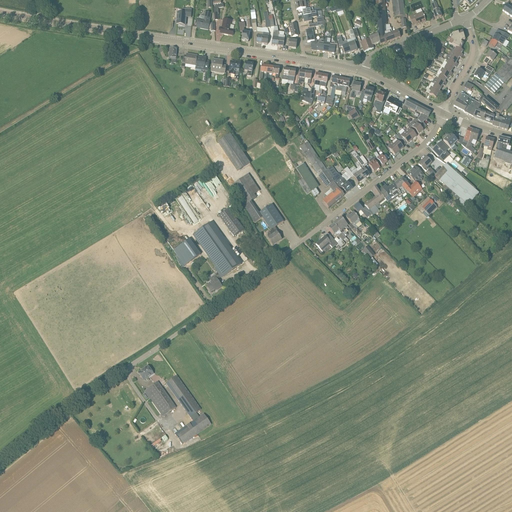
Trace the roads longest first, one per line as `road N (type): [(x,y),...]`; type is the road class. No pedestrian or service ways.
road 1 (unclassified): [(0,460),(356,198),(418,148),(442,113)]
road 2 (tertiary): [(304,60),(38,20)]
road 3 (track): [(158,38),(0,130)]
